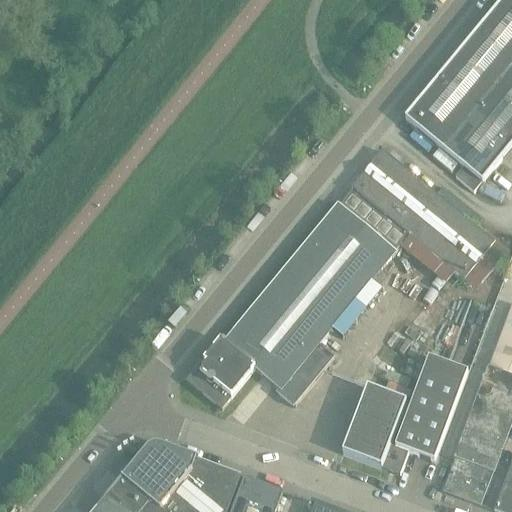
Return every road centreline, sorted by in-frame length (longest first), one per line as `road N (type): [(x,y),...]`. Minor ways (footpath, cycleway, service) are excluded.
road 1 (unclassified): [(133,397),(464,0)]
road 2 (unclassified): [(133,397),(174,425),(395,511)]
road 3 (unclassified): [(40,511),(133,397)]
